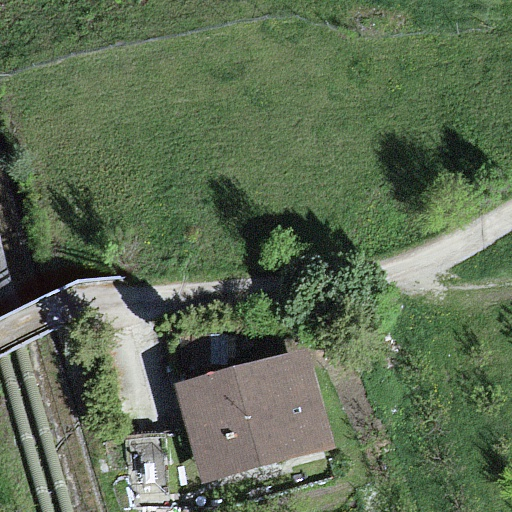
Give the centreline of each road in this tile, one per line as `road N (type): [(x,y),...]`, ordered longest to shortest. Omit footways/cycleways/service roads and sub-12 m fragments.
road 1 (track): [(511,219),(390,288),(75,309),(0,348)]
road 2 (track): [(390,288),(466,299),(511,295)]
